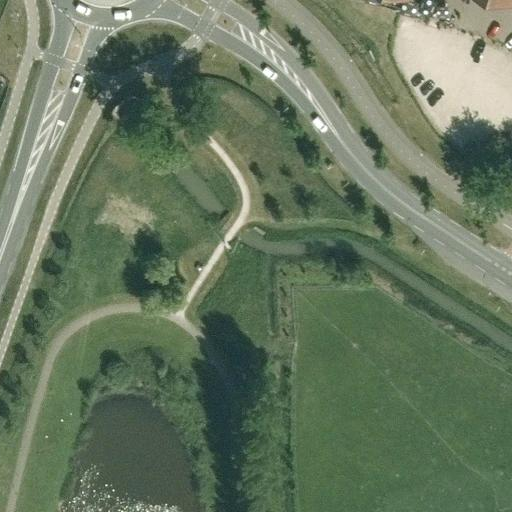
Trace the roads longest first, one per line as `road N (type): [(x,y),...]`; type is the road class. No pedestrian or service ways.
road 1 (primary): [(11,224),(25,210),(110,18)]
road 2 (tertiary): [(508,273),(397,200),(332,129)]
road 3 (primary): [(65,2),(11,224)]
road 4 (tertiary): [(146,4),(249,54),(332,129)]
road 5 (tertiary): [(332,129),(331,114),(296,64),(214,0)]
